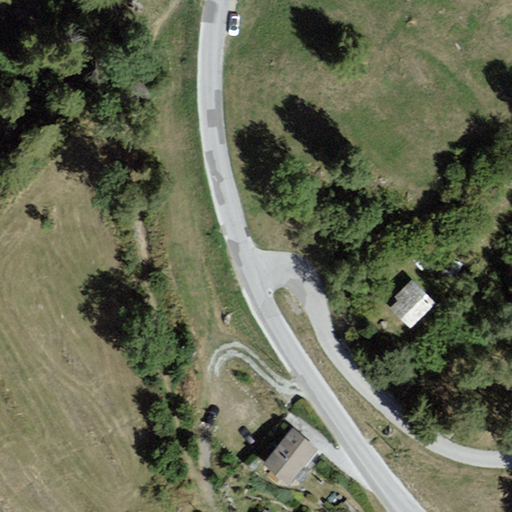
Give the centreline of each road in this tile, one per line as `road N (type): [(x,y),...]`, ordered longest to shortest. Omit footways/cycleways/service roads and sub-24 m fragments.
road 1 (unclassified): [(251,275),(295,273),(357,378),(417,429),(448,448),(511,458)]
road 2 (unclassified): [(408,511),(317,400),(251,275)]
road 3 (unclassified): [(251,275),(232,234),(210,119),(215,0)]
